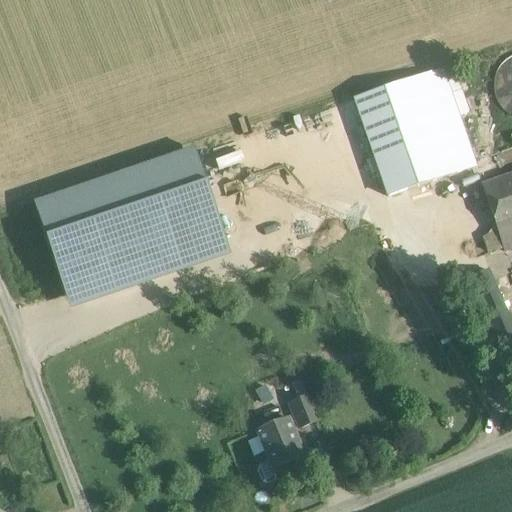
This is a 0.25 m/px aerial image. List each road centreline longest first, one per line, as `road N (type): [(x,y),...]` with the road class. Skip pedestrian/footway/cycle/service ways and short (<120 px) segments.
road 1 (unclassified): [(85,511),(0,291)]
road 2 (residential): [(338,511),(511,441)]
